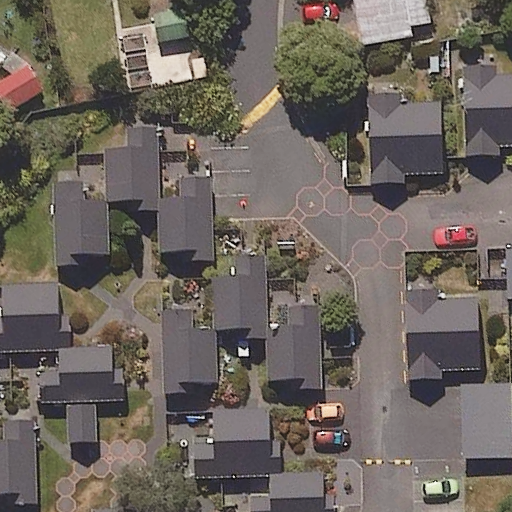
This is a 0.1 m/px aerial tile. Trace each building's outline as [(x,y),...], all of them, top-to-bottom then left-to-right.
[(353,0),(362,50),(432,37),(425,0),(353,0)] [(201,45),(195,14),(156,21),(162,52),(201,45)] [(53,96),(33,59),(0,77),(0,95),(12,118),(53,96)] [(511,74),(497,75),(497,65),(463,66),(464,155),(496,155),(496,147),(511,146),(511,74)] [(404,102),(404,92),(370,93),(371,182),(403,182),(403,174),(443,174),(443,101),(404,102)] [(126,211),(160,210),(161,252),(181,252),(181,262),(215,261),(212,177),(181,178),(182,196),(159,196),(157,125),(126,126),(127,144),(105,145),(106,199),(85,200),(84,182),(53,183),(56,267),(89,266),(89,255),(109,255),(107,201),(126,200),(126,211)] [(236,342),(269,341),(271,383),(291,382),(291,393),(324,392),(322,307),(291,308),(291,326),(269,327),(267,256),(236,257),(236,275),(214,276),(216,330),(194,330),(194,312),(163,313),(165,398),(199,397),(199,386),(218,385),(217,331),(236,331),(236,342)] [(97,441),(95,402),(126,401),(126,368),(115,368),(114,348),(70,349),(69,315),(59,315),(58,283),(2,285),(3,319),(0,319),(0,351),(58,350),(59,372),(40,372),(41,403),(68,403),(69,442),(97,441)] [(440,299),(439,290),(405,291),(409,381),(441,380),(441,372),(481,370),(478,298),(440,299)] [(511,383),(462,384),(464,459),(511,457),(511,383)] [(269,406),(213,408),(214,442),(195,443),(196,475),(269,473),(270,495),(252,496),(251,511),(337,511),(337,491),(326,491),(325,471),(281,472),(280,438),(270,439),(269,406)] [(0,494),(6,494),(6,505),(40,504),(37,419),(6,420),(6,438),(0,438),(0,494)]
